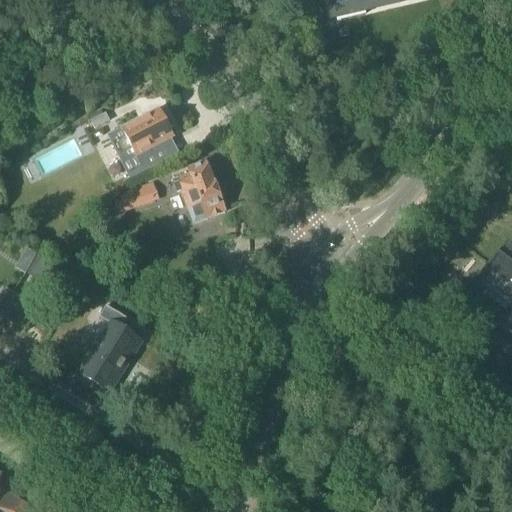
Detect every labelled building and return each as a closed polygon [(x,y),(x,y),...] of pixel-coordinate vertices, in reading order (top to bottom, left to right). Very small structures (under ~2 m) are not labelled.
[(330,0),(336,23),(364,17),(360,0),(330,0)] [(174,158),(166,142),(173,138),(159,111),(108,137),(122,164),(136,157),(145,174),(182,155),(181,154),(174,158)] [(110,123),(106,115),(90,123),(94,131),(110,123)] [(211,182),(205,166),(188,173),(190,176),(173,183),(177,194),(181,193),(188,212),(189,212),(194,225),(206,220),(207,221),(225,214),(212,181),(211,182)] [(141,190),(120,198),(126,215),(147,207),(141,190)] [(511,247),(506,243),(461,302),(511,339),(511,247)] [(40,262),(30,279),(63,300),(74,283),(40,262)] [(0,317),(2,319),(17,297),(5,289),(0,296),(0,317)] [(17,297),(2,319),(14,328),(29,306),(17,297)] [(257,303),(245,302),(244,314),(256,314),(257,303)] [(109,327),(78,376),(108,395),(140,346),(120,333),(126,322),(105,309),(98,320),(109,327)] [(205,360),(214,347),(199,338),(191,351),(205,360)] [(472,339),(457,358),(490,383),(505,364),(472,339)] [(0,511),(24,511),(25,507),(7,499),(0,491),(0,511)]
